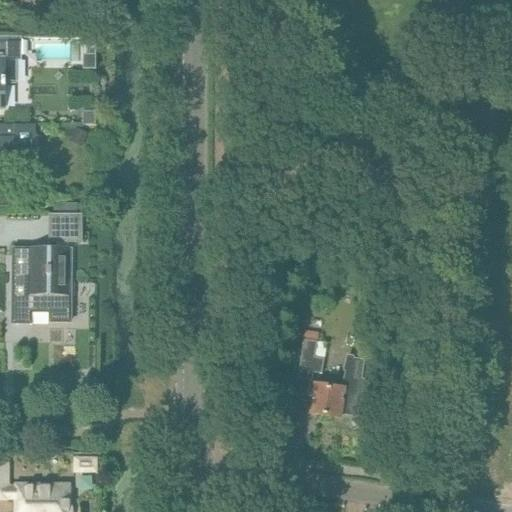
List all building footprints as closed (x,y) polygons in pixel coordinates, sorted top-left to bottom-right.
[(299,16),(287,16),(286,36),(298,36),(301,35),(301,28),(298,27),(299,16)] [(0,99),(4,100),(4,84),(15,84),(15,60),(21,60),(21,37),(0,37),(0,99)] [(83,111),(83,127),(96,127),(96,111),(83,111)] [(38,126),(16,126),(0,125),(0,161),(15,161),(16,153),(38,153),(38,126)] [(75,130),(70,140),(83,146),(88,136),(75,130)] [(53,214),(77,214),(76,205),(53,206),(53,214)] [(77,214),(53,214),(50,214),(50,242),(81,242),(82,215),(77,214)] [(31,325),(32,325),(32,310),(50,311),(50,322),(70,322),(71,297),(69,297),(69,250),(13,249),(13,323),(31,323),(31,325)] [(321,374),(326,344),(302,340),(297,369),(321,374)] [(312,413),(340,418),(341,413),(360,415),(361,408),(366,379),(363,379),(365,360),(354,358),(349,358),(346,372),(345,372),(341,389),(310,384),(308,395),(314,396),(312,413)] [(7,465),(0,465),(0,497),(6,498),(6,497),(17,498),(16,511),(68,511),(69,488),(17,487),(17,489),(7,488),(7,465)]
